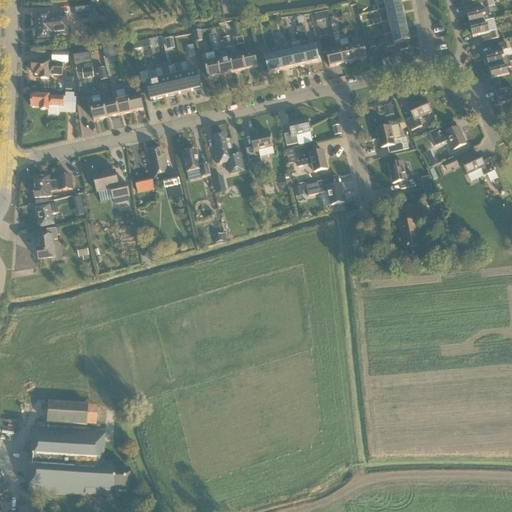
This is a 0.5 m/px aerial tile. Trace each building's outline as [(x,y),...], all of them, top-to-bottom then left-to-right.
[(386,8),(401,5),(400,0),(384,0),(386,5),(378,7),(379,11),(387,10),(386,8)] [(470,26),(485,22),(483,17),(486,17),(484,10),(489,8),(487,1),(473,5),(475,11),(467,13),(470,26)] [(90,19),(88,5),(75,7),(76,21),(90,19)] [(389,20),(404,17),(401,5),(386,8),(387,10),(389,17),(381,19),(381,23),(390,22),(389,20)] [(69,35),(67,15),(49,17),(49,15),(36,17),(39,41),(52,39),(52,37),(69,35)] [(392,32),(407,29),(404,17),(389,20),(390,22),(391,30),(383,31),(384,36),(392,34),(392,32)] [(486,27),(485,22),(470,26),(473,39),(481,37),(483,43),(499,39),(497,32),(490,33),(488,27),(486,27)] [(306,33),(305,26),(297,28),(298,34),(300,42),(308,40),(306,33)] [(354,46),(352,38),(350,26),(345,27),(350,47),(351,47),(355,62),(367,60),(364,44),(354,46)] [(387,48),(396,46),(395,45),(410,42),(407,29),(392,32),(392,34),(394,42),(386,44),(387,48)] [(203,41),(201,30),(193,32),(195,42),(203,41)] [(339,50),(337,50),(332,52),(328,36),(320,38),(324,54),(327,53),(330,68),(343,65),(339,50)] [(166,40),(167,47),(175,46),(173,39),(166,40)] [(303,50),(306,65),(319,62),(316,47),(306,49),(304,41),(299,42),(301,50),(303,50)] [(351,47),(350,47),(342,49),(340,41),(336,42),(337,50),(339,50),(343,65),(355,62),(351,47)] [(299,42),(292,44),(294,52),(301,50),(299,42)] [(408,43),(399,45),(400,52),(409,50),(408,43)] [(505,58),(503,52),(508,51),(506,43),(492,47),(494,53),(486,55),(489,68),(510,63),(509,57),(505,58)] [(303,50),(301,50),(294,52),(292,44),(287,45),(289,53),(291,53),(294,68),(306,65),(303,50)] [(103,48),(106,60),(116,57),(114,45),(103,48)] [(242,56),(246,71),(258,68),(255,53),(247,55),(245,47),(239,48),(241,56),(242,56)] [(291,53),(289,53),(281,55),(279,47),(275,48),(277,56),(278,55),(282,71),(294,68),(291,53)] [(89,49),(74,51),(76,63),(91,61),(89,49)] [(242,56),(241,56),(233,58),(231,50),(226,51),(228,59),(230,58),(233,73),(246,71),(242,56)] [(278,55),(277,56),(269,58),(267,50),(263,51),(265,59),(266,59),(269,73),(282,71),(278,55)] [(230,58),(228,59),(220,60),(219,53),(214,54),(216,61),(218,61),(221,76),(233,73),(230,58)] [(218,61),(216,61),(208,63),(206,55),(202,56),(204,65),(205,65),(208,79),(221,76),(218,61)] [(50,63),(33,62),(32,71),(36,72),(35,76),(41,76),(41,79),(49,80),(49,76),(62,76),(63,65),(50,64),(50,63)] [(511,74),(509,75),(507,69),(511,68),(510,63),(489,68),(492,81),(500,79),(502,85),(511,82),(511,74)] [(187,64),(181,65),(184,75),(185,75),(189,93),(202,90),(198,72),(190,74),(187,64)] [(175,66),(169,68),(171,78),(172,78),(176,96),(189,93),(185,75),(184,75),(177,76),(175,66)] [(105,68),(98,70),(101,81),(108,80),(105,68)] [(162,69),(156,71),(158,81),(160,80),(164,98),(176,96),(172,78),(171,78),(164,79),(162,69)] [(149,72),(140,74),(142,85),(147,84),(151,101),(164,98),(160,80),(158,81),(152,82),(149,72)] [(511,82),(502,85),(503,91),(495,93),(499,106),(511,102),(511,82)] [(128,98),(131,113),(144,110),(141,95),(131,98),(129,90),(125,91),(126,99),(128,98)] [(128,98),(126,99),(118,100),(117,92),(112,93),(114,101),(116,101),(119,116),(131,113),(128,98)] [(50,96),(33,95),(32,99),(31,99),(31,103),(32,104),(32,108),(41,108),(41,110),(49,111),(49,107),(64,108),(64,98),(50,97),(50,96)] [(116,101),(114,101),(106,103),(104,95),(100,96),(102,104),(103,104),(107,119),(119,116),(116,101)] [(103,104),(102,104),(94,106),(92,98),(88,99),(89,107),(91,107),(94,122),(107,119),(103,104)] [(407,121),(412,132),(422,127),(419,119),(432,113),(426,101),(409,110),(413,118),(407,121)] [(384,107),(386,117),(393,116),(394,115),(393,111),(392,105),(388,106),(384,107)] [(284,135),(287,147),(299,144),(297,136),(311,133),(308,120),(289,124),(291,134),(284,135)] [(458,128),(455,122),(436,131),(429,134),(435,148),(450,141),(454,151),(466,146),(458,128)] [(340,126),(333,127),(335,137),(342,135),(340,126)] [(399,126),(391,128),(394,142),(402,140),(399,126)] [(391,128),(378,131),(382,149),(391,147),(393,154),(409,150),(407,144),(403,145),(402,140),(394,142),(391,128)] [(230,140),(227,141),(225,134),(214,137),(217,148),(215,148),(217,155),(216,156),(218,165),(228,163),(231,175),(244,172),(240,155),(234,157),(230,140)] [(247,150),(249,162),(261,159),(259,151),(273,148),(270,135),(251,139),(253,149),(247,150)] [(314,154),(313,147),(294,151),(293,149),(286,151),(289,165),(312,159),(315,173),(328,170),(323,152),(314,154)] [(170,175),(169,172),(165,155),(163,156),(161,149),(150,152),(152,163),(151,163),(153,171),(152,171),(154,180),(164,178),(167,190),(180,187),(177,173),(170,175)] [(200,167),(197,151),(183,154),(187,174),(201,171),(203,178),(211,177),(208,165),(200,167)] [(483,163),(480,155),(462,164),(468,176),(481,169),(484,177),(495,172),(489,159),(483,163)] [(440,166),(444,173),(459,166),(456,159),(440,166)] [(405,177),(402,163),(389,166),(394,185),(403,183),(404,189),(416,187),(413,175),(405,177)] [(127,184),(119,186),(116,171),(94,176),(97,193),(111,190),(114,200),(130,196),(127,184)] [(73,190),(72,177),(60,178),(60,182),(50,183),(50,178),(34,179),(36,200),(52,198),(51,192),(73,190)] [(286,180),(280,181),(278,182),(280,188),(288,186),(287,183),(286,180)] [(331,187),(330,180),(307,185),(309,197),(329,193),(332,207),(345,204),(340,185),(331,187)] [(148,183),(135,186),(138,195),(150,192),(148,183)] [(431,183),(423,185),(424,192),(432,190),(431,183)] [(225,184),(215,186),(217,195),(227,193),(225,184)] [(294,187),(296,196),(304,195),(302,186),(294,187)] [(74,200),(75,207),(83,205),(82,198),(74,200)] [(436,218),(433,202),(420,204),(424,221),(436,218)] [(36,209),(40,228),(54,225),(52,215),(59,214),(57,204),(36,209)] [(354,204),(345,206),(347,213),(356,210),(354,204)] [(399,225),(404,249),(422,246),(417,222),(420,221),(417,206),(404,208),(407,223),(399,225)] [(60,235),(60,229),(57,230),(57,229),(48,231),(48,236),(37,238),(39,250),(37,250),(39,260),(55,258),(53,241),(58,240),(57,236),(60,235)] [(161,248),(150,241),(143,252),(155,259),(161,248)] [(78,249),(79,257),(89,256),(88,247),(78,249)] [(80,285),(88,283),(84,261),(75,263),(80,285)] [(46,423),(86,426),(88,404),(48,402),(46,423)] [(110,491),(127,492),(128,469),(113,468),(113,460),(103,460),(104,433),(32,428),(28,493),(109,498),(110,491)]
